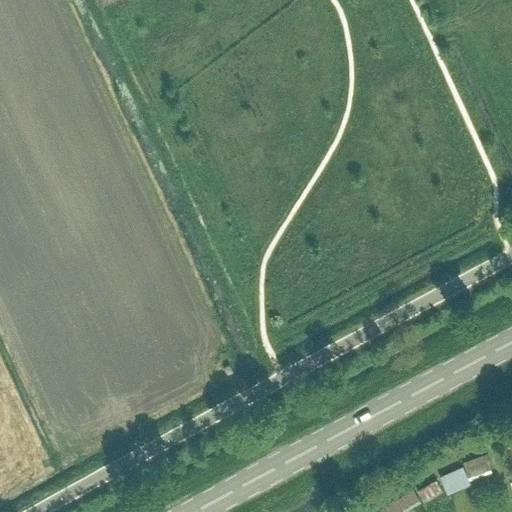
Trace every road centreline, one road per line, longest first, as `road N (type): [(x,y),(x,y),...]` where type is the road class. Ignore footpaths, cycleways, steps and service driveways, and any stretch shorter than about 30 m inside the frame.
road 1 (unclassified): [(511,254),(36,511)]
road 2 (primary): [(192,511),(511,340)]
